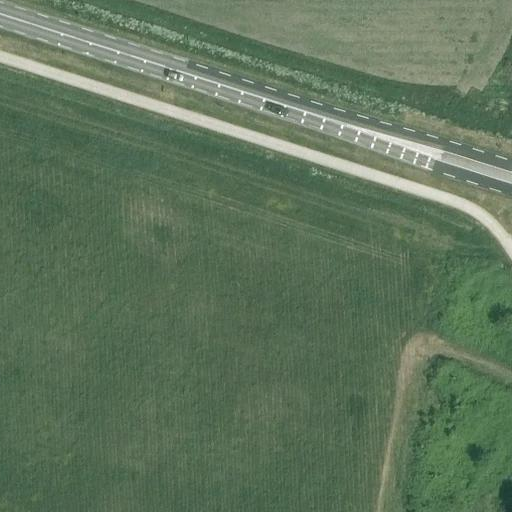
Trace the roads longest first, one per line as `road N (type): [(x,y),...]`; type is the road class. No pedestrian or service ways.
road 1 (secondary): [(342,124),(0,14)]
road 2 (secondary): [(342,124),(353,136),(511,190)]
road 3 (secondary): [(511,167),(342,124)]
